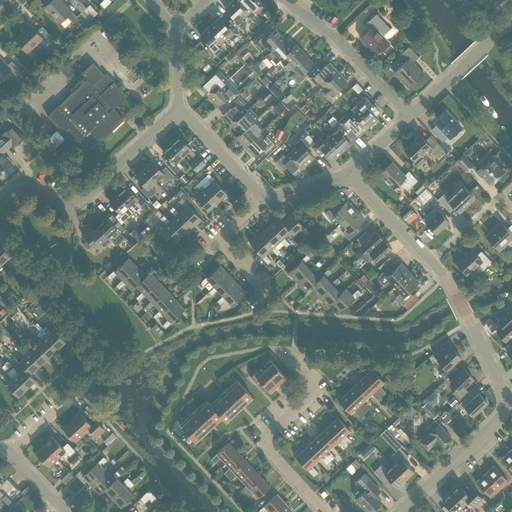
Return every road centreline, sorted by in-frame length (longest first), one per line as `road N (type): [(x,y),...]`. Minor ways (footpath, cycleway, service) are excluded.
road 1 (residential): [(0,199),(19,181),(73,207),(179,110)]
road 2 (residential): [(323,511),(260,442),(316,391),(284,347)]
road 3 (residential): [(408,116),(333,35),(282,0)]
road 4 (residential): [(506,401),(456,293),(431,261)]
road 5 (residential): [(398,511),(500,419),(506,401)]
road 6 (residential): [(408,116),(511,19)]
road 7 (residential): [(262,200),(179,110)]
road 8 (residential): [(431,261),(350,172)]
